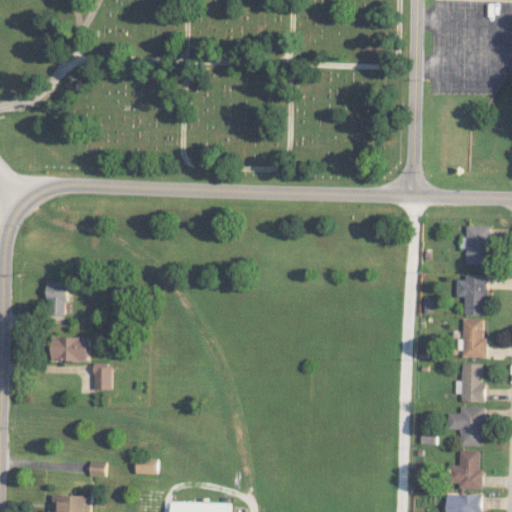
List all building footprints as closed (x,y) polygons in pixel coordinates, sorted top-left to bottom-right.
[(489,264),(489,225),(466,224),(466,263),(489,264)] [(456,296),(465,296),(464,313),(486,314),(487,274),(465,274),(465,279),(457,279),(456,296)] [(47,304),(52,304),(52,314),(68,314),(69,281),(48,280),(47,304)] [(486,318),(464,317),(463,356),(485,357),(486,318)] [(53,360),(90,360),(90,336),(54,336),(53,360)] [(113,389),(113,362),(95,362),(95,389),(113,389)] [(485,401),(486,381),(482,381),(483,363),(462,362),(462,379),(456,379),(456,393),(462,393),(462,401),(485,401)] [(484,406),(461,406),(461,412),(448,412),(449,428),(461,428),(461,444),(484,444),(484,406)] [(437,435),(421,435),(422,443),(437,442),(437,435)] [(159,441),(140,440),(140,449),(159,449),(159,441)] [(482,449),(460,449),(460,464),(451,464),(450,482),(459,482),(459,488),(481,488),(482,449)] [(159,457),(137,457),(137,472),(158,473),(159,457)] [(91,475),(107,475),(107,460),(91,460),(91,475)] [(427,488),(427,467),(415,467),(415,488),(427,488)] [(446,511),(480,511),(481,493),(447,493),(446,511)] [(91,511),(92,495),(54,494),(54,501),(60,502),(60,511),(54,510),(54,511),(91,511)] [(229,511),(230,502),(172,501),(172,511),(229,511)]
